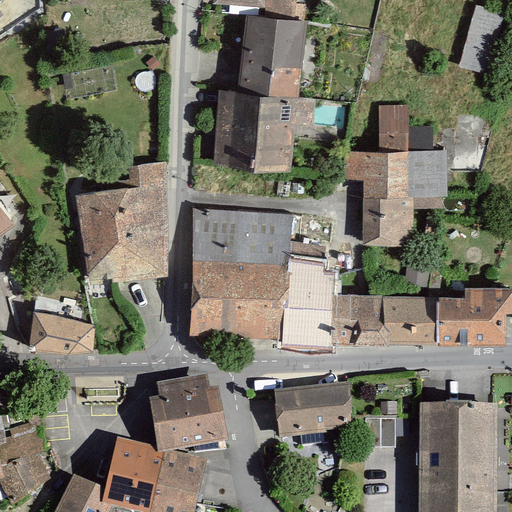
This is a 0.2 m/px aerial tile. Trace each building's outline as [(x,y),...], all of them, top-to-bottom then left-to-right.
[(473,4),(466,66),(493,70),(500,7),(473,4)] [(310,27),(250,21),(243,100),(303,106),(310,27)] [(243,100),(223,98),(216,171),(293,178),(297,134),(316,136),(319,107),(303,106),(243,100)] [(409,110),(380,113),(382,159),(414,159),(409,110)] [(382,159),(347,159),(346,178),(367,178),(366,242),(412,243),(414,159),(382,159)] [(78,205),(91,288),(167,279),(169,175),(131,177),(130,204),(78,205)] [(195,211),(193,266),(288,271),(290,215),(195,211)] [(338,272),(293,263),(292,272),(287,343),(286,350),(339,351),(340,300),(338,272)] [(193,266),(194,339),(287,343),(292,272),(288,271),(193,266)] [(470,305),(445,304),(443,349),(511,350),(511,321),(511,294),(470,293),(470,305)] [(387,302),(340,300),(339,351),(388,348),(387,302)] [(445,304),(387,302),(388,348),(443,349),(445,304)] [(93,327),(37,315),(33,348),(71,351),(90,349),(93,327)] [(164,409),(154,410),(161,461),(227,453),(219,386),(162,393),(164,409)] [(347,386),(282,393),(286,435),(351,428),(347,386)] [(423,407),(423,511),(498,511),(498,406),(423,407)] [(0,476),(2,475),(18,498),(49,478),(36,453),(41,451),(36,434),(0,444),(0,476)] [(161,461),(120,452),(109,500),(106,511),(201,511),(210,472),(161,461)] [(76,484),(63,511),(106,511),(109,500),(76,484)]
